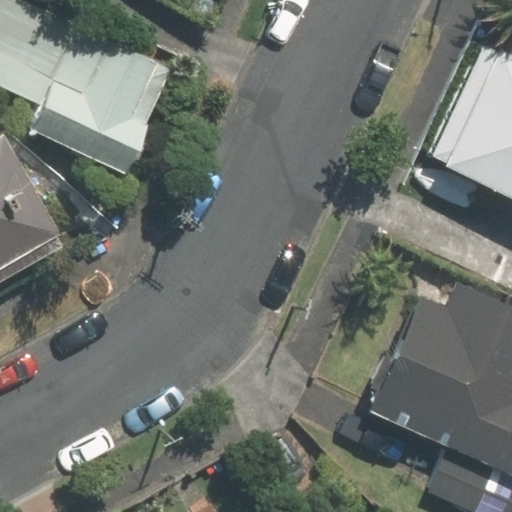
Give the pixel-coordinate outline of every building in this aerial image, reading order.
[(119,164),(166,62),(30,0),(0,0),(0,78),(38,96),(26,122),(119,164)] [(511,56),(491,46),(439,157),(511,191),(511,56)] [(0,257),(56,227),(0,124),(0,257)] [(365,407),(511,470),(511,299),(452,273),(442,296),(419,286),(365,407)] [(423,490),(472,511),(505,511),(511,498),(511,475),(442,445),(423,490)] [(195,511),(223,511),(217,500),(195,511)]
